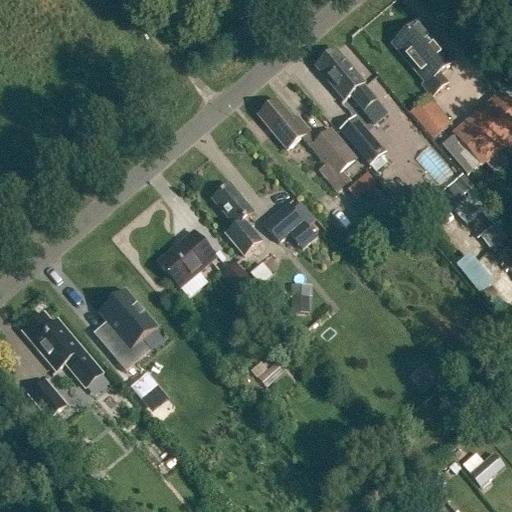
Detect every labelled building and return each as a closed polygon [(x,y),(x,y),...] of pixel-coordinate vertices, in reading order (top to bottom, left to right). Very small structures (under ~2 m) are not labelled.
[(168,0),(179,12),(192,0),(168,0)] [(419,25),(393,47),(427,86),(424,88),(432,98),(447,86),(439,77),(453,64),(419,25)] [(336,53),(318,68),(346,102),(351,97),(364,112),(376,102),(363,87),(364,86),(336,53)] [(464,176),(465,175),(466,177),(511,137),(511,109),(500,96),(439,148),(464,176)] [(456,126),(433,98),(415,113),(438,141),(456,126)] [(278,103),(259,118),(288,153),(310,134),(299,120),(295,123),(278,103)] [(374,140),(355,117),(338,131),(368,167),(385,153),(383,151),(386,148),(377,137),(374,140)] [(329,130),(308,148),(323,166),(316,172),(335,194),(349,183),(342,174),(356,162),(329,130)] [(364,200),(385,186),(376,172),(355,186),(364,200)] [(440,197),(468,228),(491,207),(475,189),(476,188),(466,177),(465,175),(464,176),(440,197)] [(225,237),(244,259),(262,245),(244,223),(253,215),(231,188),(214,202),(235,229),(225,237)] [(349,207),(362,222),(369,216),(356,202),(349,207)] [(290,237),(303,252),(317,240),(289,207),(264,227),(280,246),(290,237)] [(194,235),(158,265),(180,291),(216,260),(194,235)] [(254,284),(237,264),(221,277),(238,297),(254,284)] [(106,322),(93,333),(121,366),(145,346),(137,336),(152,323),(121,286),(94,308),(106,322)] [(291,299),(291,315),(309,315),(309,299),(291,299)] [(56,329),(45,316),(24,334),(58,374),(67,366),(87,390),(103,377),(60,326),(56,329)] [(45,384),(28,398),(49,422),(66,408),(45,384)] [(493,458),(468,478),(480,492),(504,472),(493,458)]
